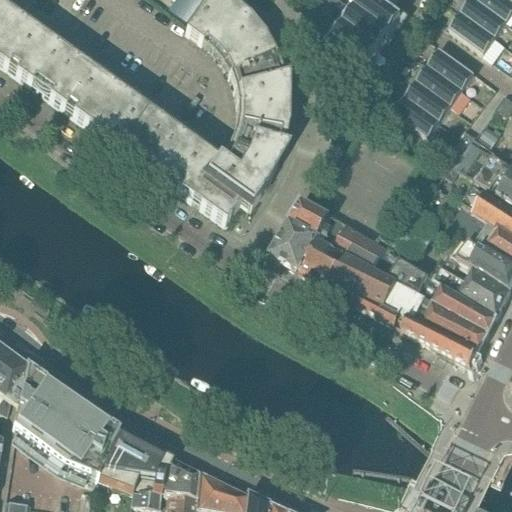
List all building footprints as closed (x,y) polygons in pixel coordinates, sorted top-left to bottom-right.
[(210,0),(184,37),(201,49),(211,58),(220,70),(227,82),(232,96),(235,110),(235,124),(233,138),(228,152),(221,165),(218,169),(222,171),(195,210),(224,230),(240,208),(249,215),(260,201),(259,200),(260,200),(261,198),(262,197),(262,196),(263,194),(263,195),(275,176),(282,155),(287,132),(287,106),(283,83),(276,62),(264,41),(247,21),(246,22),(237,14),(239,13),(230,6),(222,0),(210,0)] [(364,0),(320,61),(354,86),(401,22),(369,0),(364,0)] [(339,2),(335,0),(328,0),(322,9),(330,14),(339,2)] [(507,28),(511,20),(511,7),(501,0),(474,0),(472,3),(507,28)] [(495,44),(507,28),(472,3),(460,19),(495,44)] [(0,70),(106,146),(159,184),(195,210),(222,171),(218,169),(221,165),(127,97),(115,88),(23,23),(21,21),(0,5),(0,70)] [(443,14),(439,11),(435,9),(428,19),(435,25),(443,14)] [(330,20),(322,14),(314,27),(321,32),(330,20)] [(483,60),(495,44),(460,19),(449,35),(483,60)] [(323,39),(311,30),(306,38),(318,47),(323,39)] [(408,57),(410,58),(415,62),(423,52),(416,46),(408,57)] [(439,55),(428,71),(462,96),(474,80),(439,55)] [(394,70),(398,74),(401,75),(408,65),(401,60),(394,70)] [(450,112),(462,96),(428,71),(416,87),(450,112)] [(381,85),(387,89),(388,90),(395,79),(388,74),(381,85)] [(439,128),(450,112),(416,87),(404,103),(439,128)] [(381,94),(373,105),(381,110),(388,99),(381,94)] [(511,110),(511,106),(503,100),(494,114),(505,121),(511,110)] [(427,144),(439,128),(404,103),(393,119),(427,144)] [(511,174),(506,170),(491,161),(470,147),(474,142),(464,135),(447,160),(445,164),(451,169),(459,175),(473,185),(481,189),(480,190),(489,195),(496,185),(503,189),(496,200),(511,210),(511,174)] [(451,169),(444,180),(452,186),(459,175),(451,169)] [(458,210),(461,213),(471,218),(511,242),(511,215),(478,193),(480,190),(481,189),(473,185),(458,210)] [(290,229),(312,241),(324,220),(302,208),(289,229),(290,229)] [(451,228),(476,244),(511,266),(511,242),(471,218),(461,213),(451,228)] [(417,219),(406,236),(424,247),(432,234),(430,226),(417,219)] [(290,229),(270,261),(293,274),(299,277),(317,245),(330,223),(324,220),(312,241),(290,229)] [(330,223),(317,245),(332,253),(346,261),(341,270),(337,270),(330,284),(332,286),(327,295),(340,302),(344,292),(355,298),(382,309),(409,322),(419,302),(388,284),(399,265),(390,259),(375,250),(330,223)] [(418,258),(424,247),(406,236),(395,253),(409,261),(418,258)] [(450,260),(472,274),(477,278),(478,277),(510,296),(511,292),(511,274),(468,247),(466,248),(461,244),(450,258),(450,260)] [(330,284),(337,270),(325,264),(332,253),(317,245),(299,277),(298,278),(327,295),(332,286),(330,284)] [(0,258),(0,287),(10,296),(25,278),(0,258)] [(419,302),(447,318),(488,339),(496,323),(431,284),(399,265),(388,284),(419,302)] [(441,271),(431,284),(496,323),(510,296),(478,277),(477,278),(472,274),(464,286),(441,271)] [(402,336),(409,322),(382,309),(355,298),(350,308),(402,336)] [(447,318),(419,302),(409,322),(478,357),(488,339),(447,318)] [(478,357),(409,322),(402,336),(470,373),(478,357)] [(0,353),(0,400),(2,402),(0,405),(0,420),(4,422),(5,423),(6,423),(9,408),(16,413),(25,372),(19,367),(0,353)] [(96,421),(54,392),(50,389),(25,372),(17,412),(11,436),(64,469),(75,474),(88,481),(96,485),(105,458),(118,437),(107,429),(96,421)] [(135,495),(144,497),(159,499),(172,465),(118,437),(105,458),(96,485),(131,500),(131,499),(134,499),(135,495)] [(159,499),(168,501),(197,505),(198,506),(199,479),(172,465),(159,499)] [(246,501),(199,479),(198,506),(197,505),(196,511),(244,511),(245,502),(246,501)] [(157,511),(159,499),(144,497),(135,495),(134,499),(131,499),(131,500),(129,511),(157,511)] [(168,501),(166,511),(196,511),(197,505),(168,501)] [(265,511),(266,511),(245,502),(244,511),(265,511)]
